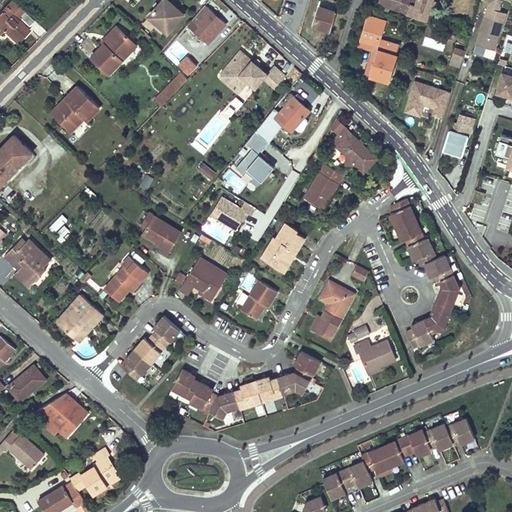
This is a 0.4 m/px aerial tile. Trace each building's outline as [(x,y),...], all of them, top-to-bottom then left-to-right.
[(23,10),(12,0),(11,0),(0,12),(0,27),(4,31),(16,44),(29,30),(16,18),(23,10)] [(172,4),(167,0),(162,0),(149,17),(156,23),(167,33),(182,15),(171,6),(172,4)] [(390,7),(408,12),(410,4),(397,0),(379,0),(378,4),(379,4),(378,8),(389,12),(390,7)] [(227,24),(205,3),(192,19),(200,26),(195,31),(209,44),(227,24)] [(184,14),(172,4),(171,6),(182,15),(184,14)] [(321,6),(315,26),(332,31),(337,11),(321,6)] [(415,8),(413,16),(422,19),(425,10),(415,8)] [(386,20),(367,14),(357,46),(373,51),(365,74),(389,81),(400,44),(381,38),(386,20)] [(495,51),(505,21),(487,15),(477,44),(482,46),(493,50),(495,51)] [(156,23),(149,17),(143,23),(151,29),(156,23)] [(117,35),(113,30),(102,41),(105,44),(107,46),(117,35)] [(105,44),(92,57),(109,74),(133,50),(117,35),(107,46),(105,44)] [(493,50),(482,46),(479,54),(490,58),(493,50)] [(466,50),(455,47),(450,63),(460,67),(466,50)] [(222,79),(237,92),(247,81),(255,88),(263,78),(274,88),(284,77),(272,66),(266,73),(239,50),(221,71),(222,79)] [(190,57),(180,66),(187,73),(197,64),(190,57)] [(511,75),(503,73),(498,92),(511,96),(511,75)] [(175,77),(154,99),(159,104),(180,82),(175,77)] [(405,110),(420,115),(424,104),(435,108),(433,114),(443,117),(451,92),(415,81),(405,110)] [(86,121),(99,107),(77,86),(64,99),(67,102),(54,116),(70,132),(83,118),(86,121)] [(64,99),(51,113),(54,116),(67,102),(64,99)] [(223,112),(230,118),(241,105),(233,99),(223,112)] [(280,122),(290,131),(309,111),(300,103),(298,104),(292,99),(275,117),(271,114),(253,135),(262,143),(275,130),(274,129),(280,122)] [(450,129),(444,149),(463,155),(478,108),(465,103),(459,121),(457,128),(452,126),(451,130),(450,129)] [(356,165),(364,172),(377,159),(346,127),(337,135),(333,142),(346,156),(346,158),(352,165),(356,165)] [(511,137),(502,134),(495,154),(500,155),(509,159),(508,163),(505,172),(511,174),(511,137)] [(14,135),(0,147),(0,176),(3,179),(32,152),(14,135)] [(509,159),(500,155),(498,160),(508,163),(509,159)] [(211,179),(217,171),(203,162),(198,170),(211,179)] [(324,207),(344,176),(325,164),(304,195),(324,207)] [(148,189),(154,178),(146,173),(140,185),(148,189)] [(482,204),(486,193),(475,189),(472,201),(482,204)] [(235,233),(249,210),(223,195),(202,230),(223,243),(231,230),(235,233)] [(425,238),(407,197),(389,205),(393,211),(390,212),(402,241),(405,240),(408,246),(413,259),(417,258),(420,265),(425,263),(428,269),(431,277),(434,275),(437,282),(440,280),(443,287),(443,290),(440,289),(432,312),(434,314),(415,323),(416,326),(406,331),(407,333),(413,348),(434,338),(431,332),(444,327),(459,287),(444,254),(437,257),(428,236),(425,238)] [(153,215),(148,212),(140,225),(144,228),(153,215)] [(51,227),(56,231),(67,218),(61,214),(51,227)] [(167,255),(180,232),(153,215),(144,228),(142,231),(156,240),(155,242),(161,247),(160,250),(167,255)] [(64,224),(58,229),(63,236),(69,231),(64,224)] [(275,255),(270,263),(280,269),(291,252),(295,254),(304,239),(296,233),(297,231),(285,224),(275,238),(273,237),(266,249),(275,255)] [(156,240),(142,231),(141,233),(155,242),(156,240)] [(15,242),(4,255),(14,264),(15,262),(20,266),(18,268),(14,272),(21,278),(24,275),(32,282),(47,266),(44,264),(51,257),(29,237),(25,241),(20,246),(15,242)] [(20,246),(25,241),(20,237),(15,242),(20,246)] [(275,255),(266,249),(261,257),(270,263),(275,255)] [(291,252),(280,269),(284,271),(295,254),(291,252)] [(115,275),(104,287),(118,299),(128,288),(137,278),(139,281),(148,272),(129,254),(122,263),(119,261),(110,271),(115,275)] [(228,274),(199,256),(180,288),(189,294),(194,285),(200,288),(204,290),(202,294),(212,299),(228,274)] [(365,281),(368,271),(357,265),(352,274),(365,281)] [(24,275),(21,278),(28,285),(32,282),(24,275)] [(137,278),(128,288),(131,290),(139,281),(137,278)] [(259,279),(241,308),(257,319),(264,308),(266,305),(269,306),(279,291),(259,279)] [(338,285),(330,280),(320,298),(330,303),(323,316),(315,330),(330,339),(351,299),(346,296),(348,293),(336,287),(338,285)] [(354,293),(338,285),(336,287),(348,293),(346,296),(351,299),(354,293)] [(81,293),(56,321),(72,336),(87,319),(93,325),(103,314),(101,312),(102,311),(99,308),(98,309),(81,293)] [(310,328),(315,330),(323,316),(318,314),(310,328)] [(123,367),(136,380),(180,330),(164,315),(153,326),(156,329),(147,339),(144,337),(125,360),(127,363),(123,367)] [(87,319),(72,336),(78,341),(93,325),(87,319)] [(364,329),(350,335),(353,342),(367,336),(364,329)] [(4,361),(15,348),(1,336),(0,337),(0,360),(1,359),(4,361)] [(380,365),(395,359),(387,339),(371,346),(369,339),(354,345),(357,353),(360,352),(368,370),(380,365)] [(195,376),(182,368),(172,388),(192,398),(190,401),(223,418),(226,410),(240,406),(240,407),(283,394),(283,392),(296,388),(303,393),(320,361),(300,350),(293,364),(297,366),(293,372),(270,378),(269,376),(265,377),(244,383),(240,384),(241,388),(218,395),(212,392),(213,389),(209,387),(194,379),(195,376)] [(34,363),(8,384),(21,400),(46,378),(34,363)] [(380,365),(368,370),(369,373),(381,368),(380,365)] [(59,428),(68,435),(89,412),(71,397),(70,399),(63,393),(45,404),(50,409),(45,415),(48,418),(59,428)] [(45,404),(37,409),(45,415),(50,409),(45,404)] [(363,461),(323,477),(325,483),(331,498),(346,492),(344,489),(357,483),(359,486),(372,480),(368,471),(375,468),(377,472),(404,460),(402,456),(415,451),(417,454),(431,448),(437,445),(439,449),(453,443),(453,442),(459,440),(461,443),(475,437),(466,417),(446,425),(445,423),(424,431),(422,428),(361,455),(363,461)] [(59,428),(48,418),(44,423),(55,433),(59,428)] [(16,437),(10,432),(0,443),(6,449),(8,447),(19,457),(32,467),(40,459),(44,454),(45,454),(21,433),(16,437)] [(73,476),(70,478),(74,484),(78,491),(86,486),(93,496),(108,486),(106,483),(120,473),(109,455),(111,453),(107,447),(87,460),(90,466),(87,468),(88,469),(74,477),(73,476)] [(52,485),(70,479),(67,470),(49,476),(52,485)] [(120,473),(106,483),(108,486),(123,477),(120,473)] [(64,485),(38,500),(45,511),(56,511),(62,509),(61,508),(73,500),(75,504),(83,499),(78,491),(74,484),(66,488),(64,485)] [(302,511),(319,511),(325,509),(320,496),(306,501),(302,511)] [(399,511),(449,511),(444,498),(436,501),(435,498),(408,509),(408,511),(401,511),(399,511)] [(63,511),(75,504),(73,500),(61,508),(62,509),(63,511)]
